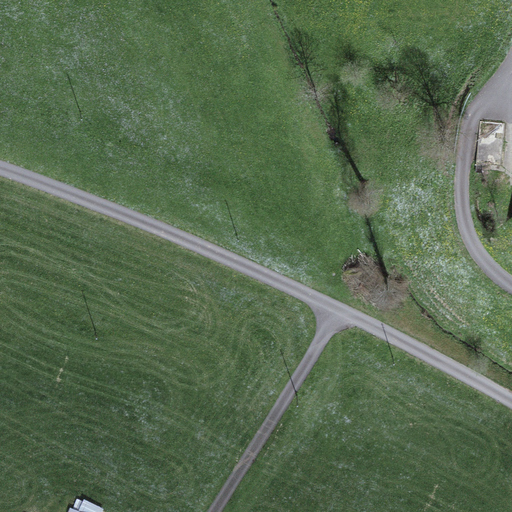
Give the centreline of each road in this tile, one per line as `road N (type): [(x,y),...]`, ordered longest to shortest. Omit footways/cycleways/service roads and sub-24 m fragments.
road 1 (track): [(0,167),(129,213),(338,308),(511,400)]
road 2 (track): [(511,58),(471,117),(460,183),(468,237),(511,283)]
road 3 (track): [(338,308),(215,511)]
